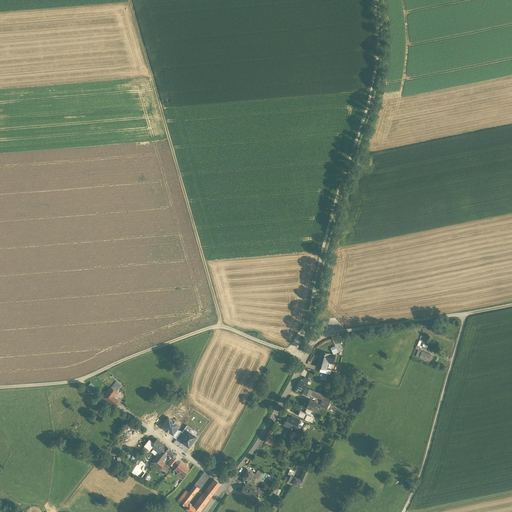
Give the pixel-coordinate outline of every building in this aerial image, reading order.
[(425,352),(422,351),(420,357),(428,360),(431,355),(425,352)] [(335,355),(322,352),(320,359),(317,367),(320,368),(326,369),(328,362),(333,363),(335,355)] [(120,386),(113,380),(113,381),(115,383),(111,387),(116,391),(120,386)] [(302,382),(299,381),(295,389),(302,392),(305,387),(307,384),(302,382)] [(107,392),(103,397),(113,405),(117,400),(112,396),(116,391),(111,387),(107,392)] [(305,387),(302,392),(302,393),(306,395),(306,396),(307,396),(308,395),(309,396),(311,393),(313,394),(315,391),(305,387)] [(324,395),(315,391),(313,394),(313,395),(317,397),(317,398),(322,400),(324,395)] [(324,395),(322,400),(329,403),(331,398),(324,395)] [(320,404),(319,405),(326,409),(327,408),(329,403),(322,400),(320,404)] [(312,403),(308,401),(308,403),(307,403),(306,405),(307,405),(306,407),(307,407),(315,411),(317,411),(319,405),(320,404),(312,401),(312,403)] [(327,408),(335,413),(338,409),(329,403),(327,408)] [(315,411),(307,407),(305,412),(311,415),(310,415),(312,416),(315,411)] [(304,412),(300,410),(298,415),(304,418),(304,419),(308,421),(309,420),(312,422),(314,417),(312,416),(310,415),(311,415),(305,412),(304,412)] [(288,417),(286,421),(285,420),(283,425),(295,431),(298,426),(297,425),(298,422),(291,419),(291,418),(288,417)] [(176,430),(179,425),(168,418),(162,427),(166,429),(165,430),(170,433),(173,428),(176,430)] [(193,431),(186,426),(182,432),(185,434),(180,441),(188,447),(195,436),(191,433),(193,431)] [(176,430),(173,428),(170,433),(169,434),(174,438),(178,431),(176,430)] [(271,428),(267,436),(272,438),(273,436),(275,437),(278,432),(275,430),(271,428)] [(179,441),(180,441),(185,434),(182,432),(179,430),(174,438),(179,441)] [(272,438),(267,436),(265,442),(272,445),(274,441),(274,439),(275,439),(276,437),(275,437),(273,436),(272,438)] [(144,446),(150,450),(152,447),(151,446),(153,443),(149,439),(144,446)] [(165,445),(157,439),(153,443),(151,446),(152,447),(154,448),(159,452),(165,445)] [(156,456),(156,457),(161,460),(167,453),(170,449),(165,445),(159,452),(156,456)] [(144,446),(140,453),(143,456),(148,449),(144,446)] [(176,453),(170,449),(167,453),(171,456),(169,458),(171,459),(174,457),(176,453)] [(161,460),(156,457),(151,462),(163,471),(166,473),(168,470),(162,465),(164,463),(161,461),(161,460)] [(171,459),(168,463),(172,466),(177,459),(174,457),(171,459)] [(163,471),(151,462),(150,464),(161,473),(163,471)] [(188,468),(180,462),(175,469),(179,472),(183,475),(188,468)] [(300,480),(297,485),(301,487),(308,472),(304,470),(300,480)] [(255,475),(247,471),(243,478),(255,485),(258,479),(259,477),(255,475)] [(264,473),(258,471),(255,475),(259,477),(258,479),(260,480),(264,473)] [(204,472),(194,485),(199,488),(209,476),(204,472)] [(214,479),(193,506),(199,511),(209,499),(220,484),(214,479)] [(186,490),(178,501),(184,505),(187,502),(194,492),(197,491),(199,488),(194,485),(188,492),(186,490)] [(250,490),(244,488),(243,491),(241,491),(240,493),(252,498),(255,499),(255,497),(257,493),(250,490)] [(281,491),(275,488),(272,493),(278,496),(281,491)]
